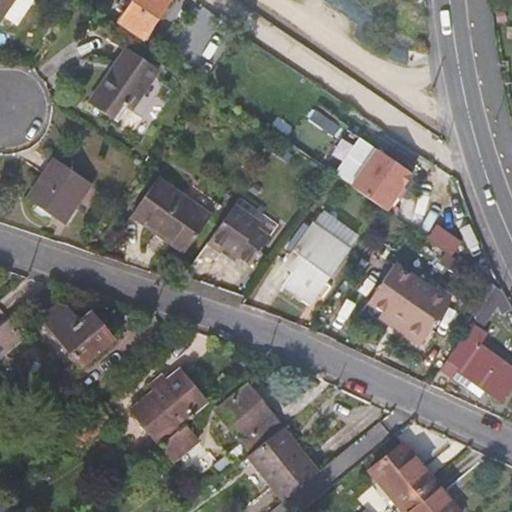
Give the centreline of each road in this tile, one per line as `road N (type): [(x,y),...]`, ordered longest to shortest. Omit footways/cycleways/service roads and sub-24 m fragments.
road 1 (residential): [(511,448),(288,345),(0,248)]
road 2 (residential): [(466,129),(274,0)]
road 3 (secondary): [(466,129),(449,0)]
road 4 (secondary): [(511,245),(466,129)]
